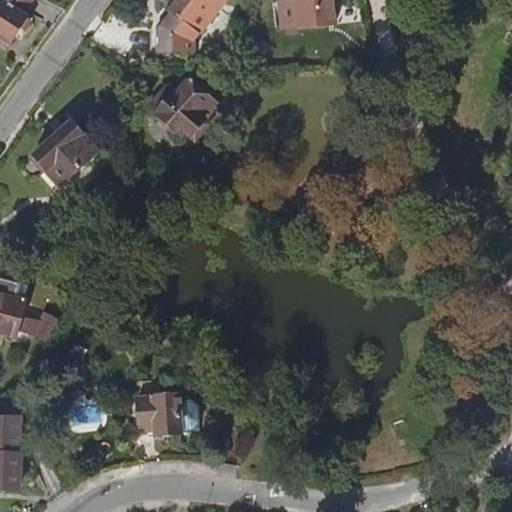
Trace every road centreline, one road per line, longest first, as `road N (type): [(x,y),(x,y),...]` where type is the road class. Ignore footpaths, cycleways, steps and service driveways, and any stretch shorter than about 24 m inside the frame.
road 1 (residential): [(74,511),(150,485),(361,500),(511,455)]
road 2 (residential): [(0,125),(95,0)]
